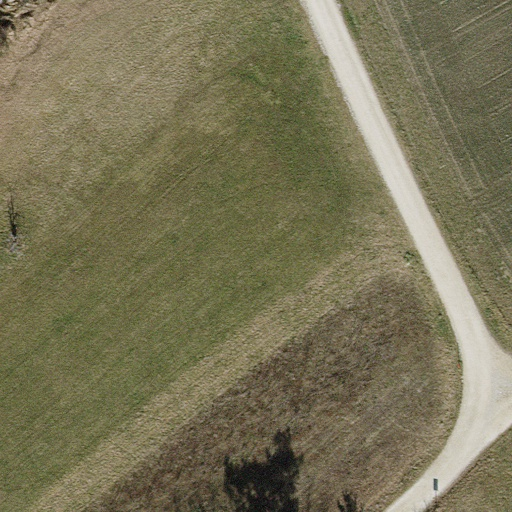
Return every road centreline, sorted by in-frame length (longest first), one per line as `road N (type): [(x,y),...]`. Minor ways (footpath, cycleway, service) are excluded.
road 1 (track): [(324,0),(498,409)]
road 2 (track): [(407,511),(498,409)]
